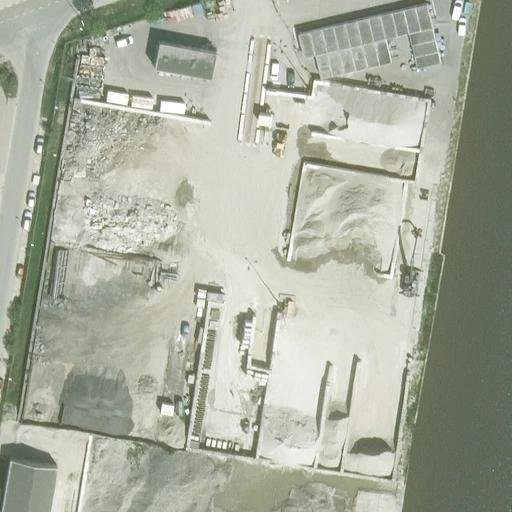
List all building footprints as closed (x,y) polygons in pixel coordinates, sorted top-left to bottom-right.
[(448,57),(453,5),(405,0),(402,0),(397,51),(448,57)] [(210,77),(215,51),(158,40),(153,66),(210,77)] [(441,101),(446,63),(418,59),(416,74),(438,77),(437,84),(410,80),(408,96),(441,101)] [(415,114),(416,105),(399,103),(398,113),(415,114)] [(0,511),(48,511),(56,465),(8,457),(0,507),(0,511)]
